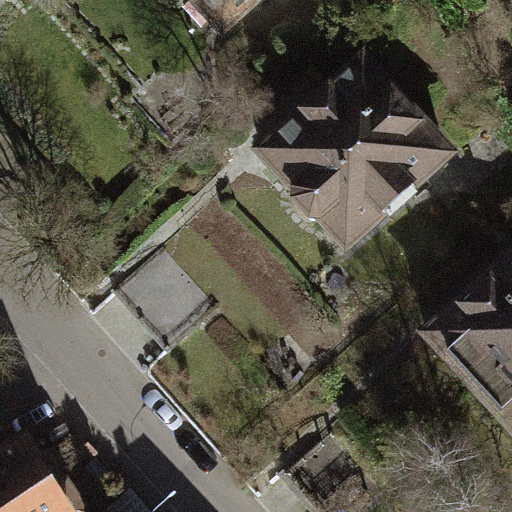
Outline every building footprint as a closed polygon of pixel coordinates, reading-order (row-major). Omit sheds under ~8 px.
[(253,0),(197,0),(222,28),(253,0)] [(346,247),(446,155),(362,61),(261,153),(294,191),(295,203),(308,219),(321,219),(346,247)] [(162,246),(113,290),(167,349),(216,305),(162,246)] [(511,428),(511,254),(425,334),(459,371),(460,382),(472,395),(481,395),(511,428)] [(327,430),(279,474),(313,511),(355,511),(381,490),(327,430)] [(36,458),(23,438),(0,453),(0,511),(88,511),(48,450),(36,458)]
